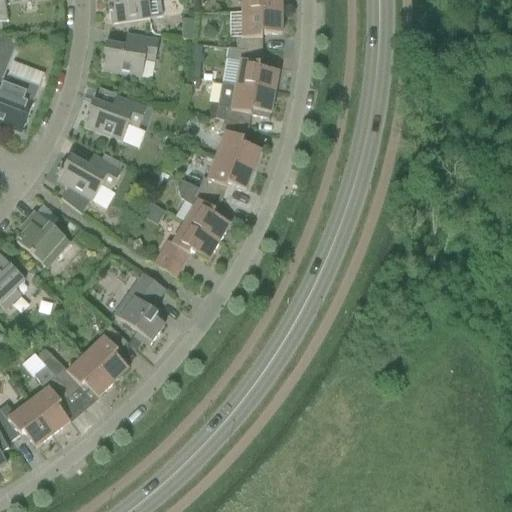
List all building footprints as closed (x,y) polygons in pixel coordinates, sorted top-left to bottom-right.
[(19,0),(0,0),(0,23),(8,23),(5,1),(19,0)] [(161,19),(158,0),(107,0),(109,13),(108,13),(109,17),(110,17),(111,27),(161,19)] [(240,0),(241,16),(281,16),(281,0),(240,0)] [(236,40),(236,52),(261,54),(262,37),(281,37),(281,16),(241,16),(241,40),(236,40)] [(194,20),(182,20),(180,40),(192,40),(194,20)] [(158,43),(134,39),(127,38),(125,50),(105,46),(102,65),(101,65),(100,70),(101,70),(100,74),(141,81),(144,63),(154,65),(158,43)] [(5,83),(2,82),(16,46),(12,45),(13,42),(0,40),(0,129),(4,131),(5,129),(21,135),(38,90),(7,78),(5,83)] [(198,80),(201,47),(193,47),(190,79),(198,80)] [(258,71),(261,54),(236,52),(229,51),(228,51),(222,86),(274,96),(278,75),(258,71)] [(199,82),(188,80),(187,90),(198,91),(199,82)] [(222,86),(219,104),(222,108),(226,108),(223,124),(248,131),(250,118),(266,121),(266,122),(267,122),(269,116),(270,117),(274,96),(222,86)] [(146,111),(122,102),(116,100),(111,111),(93,104),(86,122),(85,121),(83,126),(84,127),(83,131),(122,146),(128,128),(138,132),(146,111)] [(242,147),(248,131),(223,124),(219,135),(224,136),(215,160),(253,173),(260,153),(242,147)] [(110,193),(121,175),(99,163),(93,159),(87,170),(70,160),(61,176),(59,175),(57,179),(58,180),(56,184),(67,191),(61,201),(60,202),(82,219),(83,218),(82,217),(90,204),(92,205),(101,188),(110,193)] [(245,193),(253,173),(215,160),(207,183),(202,181),(198,192),(221,203),(227,187),(245,193)] [(215,213),(221,203),(198,192),(198,193),(182,183),(178,192),(180,201),(194,209),(184,226),(218,246),(232,223),(215,213)] [(14,245),(39,267),(47,258),(53,263),(68,245),(33,215),(18,232),(23,236),(14,245)] [(208,264),(218,246),(184,226),(171,247),(167,245),(153,268),(175,281),(191,254),(208,264)] [(14,292),(23,284),(0,260),(0,310),(2,313),(19,297),(14,292)] [(142,277),(128,298),(113,318),(134,336),(132,338),(148,350),(164,328),(155,321),(157,318),(150,313),(164,293),(142,277)] [(72,300),(70,291),(62,293),(63,302),(72,300)] [(102,341),(84,358),(112,387),(128,372),(114,358),(127,346),(108,328),(99,337),(102,341)] [(8,343),(0,348),(0,356),(6,363),(17,355),(8,343)] [(112,387),(84,358),(67,375),(49,357),(41,364),(44,369),(70,398),(83,387),(97,401),(112,387)] [(44,394),(28,407),(52,438),(69,425),(57,410),(70,398),(44,369),(32,380),(44,394)] [(52,438),(28,407),(13,417),(7,408),(0,412),(0,432),(9,445),(10,445),(23,435),(35,451),(52,438)] [(6,447),(9,445),(0,432),(0,470),(6,467),(0,457),(9,452),(6,447)]
